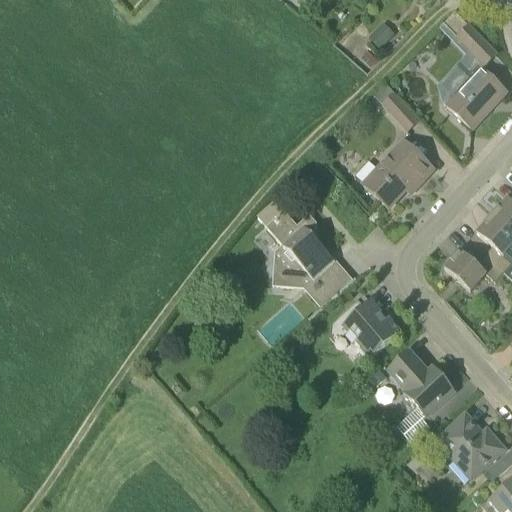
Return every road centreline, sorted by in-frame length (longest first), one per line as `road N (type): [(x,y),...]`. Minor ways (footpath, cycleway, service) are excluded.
road 1 (track): [(25,511),(167,306),(283,166)]
road 2 (residential): [(511,403),(423,302),(406,271),(418,240),(511,136)]
road 3 (track): [(283,166),(454,0)]
